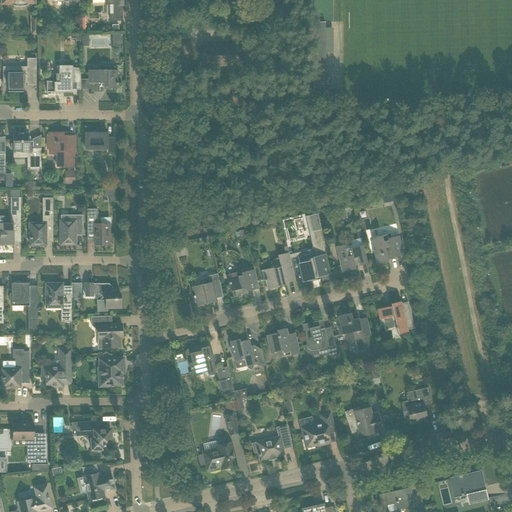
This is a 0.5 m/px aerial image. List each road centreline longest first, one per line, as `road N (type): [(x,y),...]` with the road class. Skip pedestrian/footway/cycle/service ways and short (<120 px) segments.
road 1 (residential): [(141,338),(407,282)]
road 2 (residential): [(159,511),(346,475)]
road 3 (residential): [(346,475),(506,442)]
road 4 (residential): [(137,115),(139,262)]
road 5 (residential): [(139,262),(0,266)]
road 6 (residential): [(137,115),(0,115)]
road 7 (residential): [(0,407),(133,403)]
